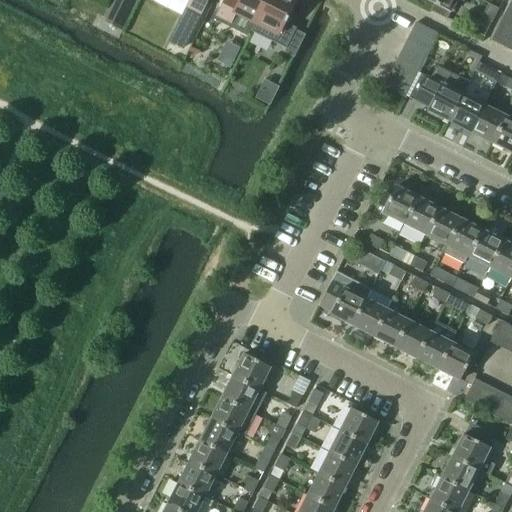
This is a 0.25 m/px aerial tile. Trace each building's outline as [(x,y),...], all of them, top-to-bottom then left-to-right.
[(131,0),(115,0),(133,8),(136,2),(131,0)] [(186,0),(189,2),(187,6),(200,12),(206,0),(186,0)] [(239,0),(224,0),(218,13),(231,20),(236,11),(256,21),(252,30),(267,0),(239,0)] [(267,0),(252,30),(286,47),(283,53),(293,58),(305,35),(295,30),(296,28),(294,28),(285,23),(288,18),(286,18),(295,0),(267,0)] [(456,0),(423,0),(433,5),(429,12),(446,20),(456,0)] [(498,9),(489,5),(483,17),(492,21),(498,9)] [(511,12),(508,10),(502,21),(511,25),(511,12)] [(511,25),(502,21),(497,31),(511,38),(511,25)] [(415,23),(410,34),(431,44),(437,34),(415,23)] [(511,52),(511,38),(497,31),(491,42),(511,53),(511,52)] [(410,34),(404,44),(426,55),(431,44),(410,34)] [(404,44),(399,55),(420,66),(426,55),(404,44)] [(399,55),(393,66),(415,77),(420,66),(399,55)] [(478,63),(473,72),(494,83),(498,74),(478,63)] [(393,66),(388,77),(409,88),(415,77),(393,66)] [(420,75),(408,98),(427,108),(426,111),(426,112),(425,114),(436,120),(437,117),(448,123),(462,96),(468,83),(451,74),(435,67),(429,80),(420,75)] [(409,88),(388,77),(382,88),(404,99),(409,88)] [(448,123),(469,134),(483,107),(462,96),(448,123)] [(469,134),(491,144),(504,118),(483,107),(469,134)] [(491,144),(511,155),(511,154),(511,121),(504,118),(491,144)] [(403,225),(417,198),(395,187),(390,197),(383,194),(371,218),(383,224),(386,217),(403,225)] [(403,225),(425,236),(438,209),(417,198),(403,225)] [(425,236),(446,247),(459,220),(438,209),(425,236)] [(446,247),(442,254),(464,265),(467,258),(481,231),(459,220),(446,247)] [(467,258),(489,269),(502,242),(481,231),(467,258)] [(383,241),(371,234),(366,244),(378,250),(383,241)] [(489,269),(486,273),(508,285),(510,280),(511,276),(511,247),(502,242),(489,269)] [(409,266),(414,257),(392,246),(387,255),(409,266)] [(384,262),(372,256),(367,253),(357,273),(374,282),(378,275),(384,262)] [(426,263),(414,257),(409,266),(421,273),(426,263)] [(406,273),(384,262),(378,275),(382,277),(383,274),(401,283),(406,273)] [(452,289),(457,279),(435,267),(429,278),(452,289)] [(336,273),(318,307),(330,313),(329,315),(351,327),(365,300),(370,290),(336,273)] [(414,277),(409,287),(423,294),(427,284),(414,277)] [(457,279),(452,289),(464,295),(473,300),(478,290),(469,285),(457,279)] [(436,288),(431,298),(444,304),(448,295),(436,288)] [(365,300),(351,327),(372,337),(386,311),(391,301),(370,290),(365,300)] [(473,300),(485,307),(491,296),(478,290),(473,300)] [(457,299),(452,309),(465,316),(470,306),(457,299)] [(511,306),(499,300),(494,311),(508,317),(511,307),(511,306)] [(372,337),(394,348),(407,322),(386,311),(372,337)] [(479,311),(474,321),(487,327),(492,317),(479,311)] [(499,348),(510,326),(501,321),(490,343),(499,348)] [(394,348),(415,360),(429,333),(407,322),(394,348)] [(499,348),(510,353),(511,349),(511,327),(510,326),(499,348)] [(415,360),(437,371),(450,344),(429,333),(415,360)] [(472,355),(450,344),(437,371),(459,382),(472,355)] [(231,376),(258,389),(269,367),(242,354),(231,376)] [(469,372),(464,382),(470,386),(476,375),(469,372)] [(231,376),(220,397),(247,410),(258,389),(231,376)] [(474,407),(485,385),(475,380),(464,402),(474,407)] [(474,407),(484,412),(495,391),(485,385),(474,407)] [(314,389),(308,402),(316,406),(323,394),(314,389)] [(293,391),(287,404),(296,408),(302,396),(293,391)] [(484,412),(495,417),(506,396),(495,391),(484,412)] [(495,417),(507,423),(511,412),(511,398),(506,396),(495,417)] [(220,397),(209,418),(237,432),(244,436),(255,414),(247,410),(220,397)] [(350,409),(339,432),(365,445),(376,423),(350,409)] [(301,412),(295,425),(305,430),(311,417),(301,412)] [(281,413),(275,426),(284,431),(291,418),(281,413)] [(209,418),(199,439),(226,453),(237,432),(209,418)] [(462,435),(451,457),(478,471),(478,470),(489,475),(495,465),(484,459),(489,448),(486,447),(492,435),(470,423),(464,436),(462,435)] [(339,432),(328,453),(354,466),(365,445),(339,432)] [(291,433),(284,447),(294,452),(301,438),(291,433)] [(270,434),(264,448),(273,452),(280,439),(270,434)] [(199,439),(188,461),(215,475),(226,453),(199,439)] [(328,453),(317,474),(344,488),(354,466),(328,453)] [(280,454),(274,467),(283,472),(290,459),(280,454)] [(260,455),(253,468),(263,473),(270,460),(260,455)] [(451,457),(440,478),(467,492),(478,471),(451,457)] [(188,461),(177,482),(204,496),(215,475),(188,461)] [(511,465),(503,484),(511,488),(511,465)] [(317,474),(306,496),(333,509),(344,488),(317,474)] [(269,475),(263,488),(272,493),(279,480),(269,475)] [(249,476),(242,490),(252,495),(259,481),(249,476)] [(440,478),(429,500),(452,511),(457,511),(467,492),(440,478)] [(177,482),(166,504),(182,511),(196,511),(204,496),(177,482)] [(493,505),(503,510),(509,496),(500,492),(493,505)] [(306,496),(298,511),(331,511),(333,509),(306,496)] [(258,497),(251,510),(255,511),(262,511),(268,502),(258,497)] [(238,498),(231,511),(242,511),(247,503),(238,498)] [(452,511),(429,500),(423,511),(452,511)]
